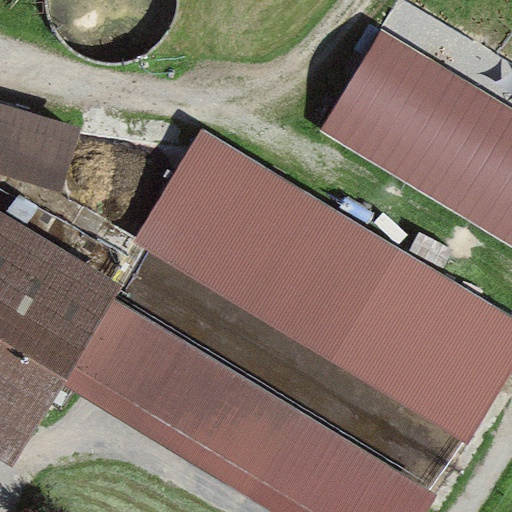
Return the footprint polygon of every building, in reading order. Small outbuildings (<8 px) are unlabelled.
[(54,0),(56,14),(63,32),(76,47),(93,57),(113,61),(133,58),(151,49),(165,34),(173,15),(174,0),(54,0)] [(511,236),(511,95),(386,20),(323,124),(511,236)] [(0,89),(0,152),(73,172),(89,113),(0,89)] [(95,304),(54,368),(277,511),(415,511),(511,363),(511,333),(204,136),(95,304)] [(95,304),(0,243),(0,435),(8,441),(54,368),(95,304)]
